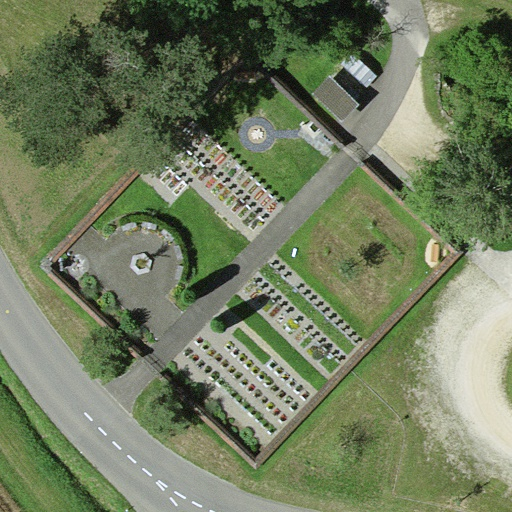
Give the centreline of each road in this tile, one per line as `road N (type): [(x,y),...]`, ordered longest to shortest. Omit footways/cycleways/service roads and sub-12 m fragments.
road 1 (tertiary): [(210,511),(135,462),(42,360),(0,296)]
road 2 (track): [(511,262),(368,146)]
road 3 (unclassified): [(388,0),(414,13),(421,36),(368,146)]
